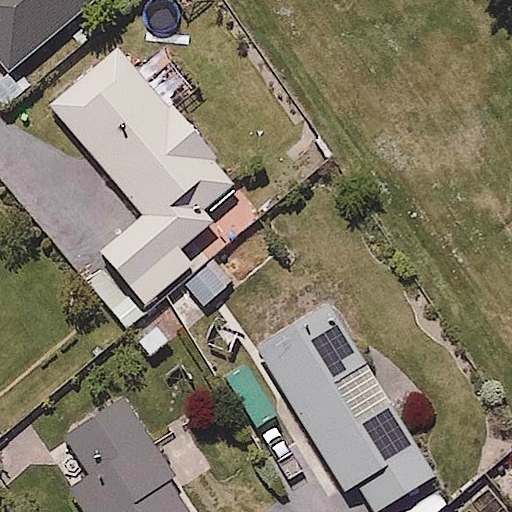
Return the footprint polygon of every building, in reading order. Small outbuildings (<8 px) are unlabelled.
[(117,0),(0,0),(0,67),(15,85),(117,0)] [(200,265),(188,250),(214,228),(205,217),(239,188),(123,50),(53,109),(139,213),(76,265),(152,356),(241,281),(216,251),(200,265)] [(334,303),(257,347),(345,501),(360,492),(371,511),(376,511),(435,479),(334,303)] [(201,511),(129,401),(51,452),(89,511),(201,511)] [(23,511),(16,503),(5,511),(23,511)]
